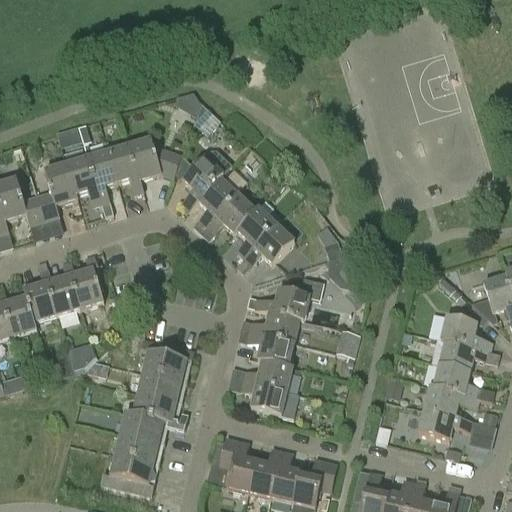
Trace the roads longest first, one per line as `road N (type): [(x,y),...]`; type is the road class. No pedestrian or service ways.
road 1 (residential): [(230,329),(230,280),(164,223),(129,228)]
road 2 (residential): [(230,329),(159,313),(147,301),(129,228)]
road 3 (residential): [(129,228),(13,263),(0,276)]
road 4 (residential): [(493,491),(363,460)]
road 5 (residential): [(330,453),(209,421)]
